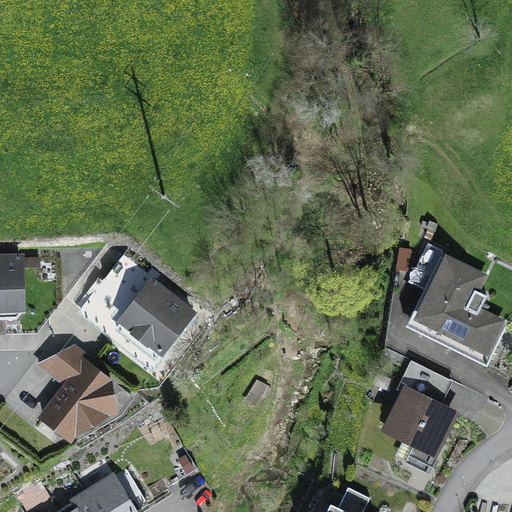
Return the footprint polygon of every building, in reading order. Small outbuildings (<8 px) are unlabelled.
[(410,280),(423,287),(441,255),(429,247),(410,280)] [(124,254),(80,309),(126,345),(131,339),(156,359),(191,314),(152,283),(155,279),(124,254)] [(482,285),(439,262),(403,332),(484,374),(508,328),(481,314),(487,304),(475,298),(482,285)] [(16,265),(0,265),(0,325),(17,325),(16,265)] [(39,364),(68,386),(43,417),(69,437),(86,415),(113,411),(112,404),(128,385),(94,359),(93,361),(74,347),(39,364)] [(450,388),(410,367),(375,436),(432,465),(457,416),(440,408),(450,388)] [(154,466),(167,487),(197,469),(184,448),(154,466)] [(167,487),(154,466),(130,481),(144,505),(169,490),(167,487)] [(117,489),(111,479),(85,494),(96,511),(133,511),(144,505),(130,481),(117,489)] [(96,511),(85,494),(59,510),(60,511),(96,511)]
